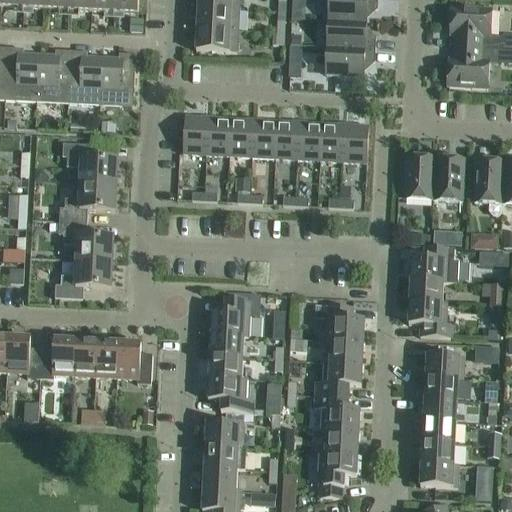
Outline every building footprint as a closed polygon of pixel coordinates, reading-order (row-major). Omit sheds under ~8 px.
[(0,0),(0,10),(137,17),(137,0),(0,0)] [(198,0),(198,10),(238,12),(238,0),(198,0)] [(277,0),(277,14),(285,15),(286,0),(277,0)] [(329,0),(328,24),(366,25),(366,11),(376,11),(376,0),(329,0)] [(292,6),(291,21),(305,22),(306,6),(292,6)] [(454,38),(453,50),(481,51),(482,50),(501,51),(502,39),(490,38),(491,11),(452,9),(450,37),(454,38)] [(198,10),(197,32),(237,34),(238,12),(198,10)] [(277,14),(276,35),(284,36),(285,15),(277,14)] [(130,21),(129,35),(143,35),(143,21),(130,21)] [(328,24),(327,50),(374,53),(375,40),(365,39),(366,25),(328,24)] [(195,53),(228,55),(236,55),(237,34),(197,32),(195,53)] [(271,47),(284,48),(284,36),(276,35),(272,35),(271,47)] [(291,37),(290,47),(301,48),(301,38),(291,37)] [(290,48),(289,64),(301,64),(302,49),(290,48)] [(374,65),(374,53),(327,50),(325,78),(363,79),(364,64),(374,65)] [(481,63),(481,51),(453,50),(452,62),(449,62),(448,89),(487,91),(488,63),(481,63)] [(7,51),(5,104),(36,105),(37,88),(38,57),(22,57),(23,52),(7,51)] [(38,57),(37,88),(36,105),(68,107),(71,55),(55,54),(55,58),(38,57)] [(71,55),(68,107),(100,108),(101,90),(103,61),(86,60),(86,55),(71,55)] [(103,61),(101,90),(100,108),(132,110),(135,58),(118,57),(118,61),(103,61)] [(185,119),(184,157),(206,158),(207,120),(202,120),(185,119)] [(207,120),(206,158),(228,159),(231,121),(215,120),(207,120)] [(231,121),(228,159),(251,160),(254,122),(247,122),(231,121)] [(7,122),(7,131),(16,132),(16,122),(7,122)] [(254,122),(251,160),(271,161),(274,161),(275,162),(277,130),(277,124),(276,124),(274,124),(261,123),(254,122)] [(101,134),(115,134),(115,125),(101,124),(101,134)] [(277,130),(275,162),(296,163),(298,125),(297,125),(292,125),(277,124),(277,130)] [(298,125),(296,163),(318,164),(320,164),(322,126),(321,126),(306,125),(298,125)] [(322,126),(320,164),(336,165),(342,165),(344,127),(342,127),(340,127),(338,127),(322,126)] [(344,127),(342,165),(366,166),(368,129),(352,128),(352,127),(344,127)] [(80,171),(79,186),(116,188),(117,163),(90,162),(90,149),(62,147),(62,160),(67,161),(66,170),(80,171)] [(21,156),(20,168),(29,168),(30,157),(21,156)] [(405,201),(433,202),(435,160),(407,159),(405,201)] [(435,160),(433,202),(436,202),(436,211),(459,212),(460,204),(462,204),(464,162),(435,160)] [(474,204),(489,205),(488,213),(493,218),(498,219),(502,215),(502,206),(504,164),(476,162),(474,204)] [(511,164),(504,164),(502,206),(511,206),(511,164)] [(28,181),(29,168),(20,168),(19,180),(28,181)] [(59,212),(59,225),(86,226),(87,213),(114,215),(116,188),(79,186),(78,202),(64,202),(64,212),(59,212)] [(237,193),(237,197),(248,198),(249,186),(236,186),(236,193),(237,193)] [(343,189),(343,200),(354,201),(354,194),(350,190),(343,189)] [(191,203),(204,204),(204,195),(192,195),(191,203)] [(204,195),(204,204),(216,205),(217,196),(204,195)] [(237,197),(237,206),(249,206),(250,198),(248,198),(237,197)] [(18,198),(18,210),(27,211),(28,199),(18,198)] [(250,198),(249,206),(262,207),(263,198),(250,198)] [(282,208),(296,209),(296,200),(283,199),(282,208)] [(296,200),(296,209),(308,209),(308,201),(296,200)] [(328,210),(341,211),(341,202),(328,202),(328,210)] [(341,202),(341,211),(353,212),(353,203),(341,202)] [(26,223),(27,211),(18,210),(17,223),(26,223)] [(76,248),(75,264),(112,266),(113,240),(85,239),(86,226),(59,225),(59,226),(58,233),(58,238),(63,238),(63,248),(76,248)] [(434,234),(433,248),(447,248),(448,234),(434,234)] [(511,234),(503,234),(502,250),(511,250),(511,234)] [(431,238),(413,236),(412,246),(430,248),(431,238)] [(499,239),(485,238),(484,251),(499,251),(499,239)] [(16,241),(15,253),(16,253),(25,254),(25,241),(16,241)] [(411,261),(410,284),(443,286),(448,286),(457,286),(459,263),(454,262),(455,251),(450,251),(424,250),(423,262),(411,261)] [(25,254),(16,253),(15,265),(24,266),(25,254)] [(509,256),(495,255),(495,269),(508,270),(509,256)] [(110,292),(112,266),(75,264),(75,280),(61,279),(60,289),(55,289),(54,302),(83,303),(83,290),(110,292)] [(410,284),(409,305),(442,307),(442,306),(443,286),(410,284)] [(490,300),(489,310),(501,310),(502,310),(502,295),(503,292),(503,290),(503,289),(503,288),(491,287),(491,288),(490,300)] [(212,315),(211,326),(211,338),(243,339),(243,340),(244,340),(244,339),(248,340),(250,305),(225,303),(224,316),(212,315)] [(409,305),(408,327),(420,327),(419,339),(453,341),(453,329),(445,328),(447,306),(442,306),(442,307),(409,305)] [(331,344),(331,345),(331,344),(363,345),(364,323),(352,322),(353,310),(315,308),(314,320),(327,321),(326,344),(331,344)] [(488,310),(488,318),(500,318),(501,310),(489,310),(488,310)] [(276,326),(275,341),(284,341),(285,327),(276,326)] [(291,330),(290,342),(291,342),(300,342),(300,330),(291,330)] [(488,342),(488,343),(499,344),(500,334),(488,333),(488,342)] [(211,338),(210,359),(243,361),(244,340),(243,340),(243,339),(211,338)] [(8,339),(6,377),(27,378),(26,382),(39,383),(41,352),(30,351),(30,340),(8,339)] [(41,352),(39,383),(53,383),(54,379),(73,380),(76,343),(53,342),(53,353),(41,352)] [(300,342),(291,342),(290,353),(308,354),(308,343),(300,342)] [(76,343),(73,380),(95,381),(97,344),(76,343)] [(97,344),(95,381),(116,382),(118,345),(97,344)] [(325,364),(325,366),(325,365),(330,365),(362,367),(363,345),(331,344),(331,345),(330,364),(325,364)] [(118,345),(116,382),(137,384),(137,387),(150,388),(152,357),(140,357),(141,346),(118,345)] [(275,350),(275,363),(283,363),(284,350),(275,350)] [(499,362),(500,350),(491,350),(490,362),(499,362)] [(426,358),(425,381),(458,383),(458,382),(463,383),(464,360),(426,358)] [(210,359),(209,381),(241,383),(241,382),(242,382),(243,361),(210,359)] [(282,375),(283,363),(275,363),(274,374),(282,375)] [(325,366),(324,386),(316,386),(315,399),(348,401),(349,388),(361,388),(362,367),(330,365),(325,365),(325,366)] [(208,402),(221,403),(220,415),(225,415),(225,416),(243,417),(253,417),(254,404),(245,404),(246,382),(242,382),(241,382),(241,383),(209,381),(208,402)] [(425,381),(424,403),(457,404),(458,383),(425,381)] [(484,405),(488,406),(497,406),(498,384),(485,384),(484,405)] [(288,385),(287,398),(296,398),(296,385),(288,385)] [(295,410),(296,398),(287,398),(287,409),(295,410)] [(326,434),(326,435),(326,434),(359,436),(360,413),(348,412),(348,401),(315,399),(314,411),(322,411),(321,434),(326,434)] [(424,403),(423,424),(456,426),(457,404),(424,403)] [(266,418),(272,418),(280,419),(281,406),(272,406),(266,405),(266,418)] [(503,407),(503,419),(511,418),(511,405),(503,405),(503,407)] [(488,406),(488,417),(487,427),(495,428),(497,406),(488,406)] [(81,427),(92,427),(93,413),(82,412),(81,427)] [(93,413),(92,427),(105,428),(106,413),(93,413)] [(144,413),(143,427),(153,428),(154,413),(144,413)] [(61,416),(61,424),(70,424),(70,416),(61,416)] [(206,427),(205,447),(205,449),(238,451),(238,452),(242,452),(242,451),(243,451),(244,429),(243,429),(243,417),(225,416),(224,428),(206,427)] [(279,430),(280,419),(272,418),(271,430),(279,430)] [(423,424),(422,445),(454,447),(455,447),(456,426),(423,424)] [(320,454),(320,455),(325,455),(325,456),(358,457),(359,436),(326,434),(326,435),(325,454),(320,454)] [(492,449),(500,450),(501,437),(493,437),(492,449)] [(285,440),(284,452),(293,453),(294,441),(285,440)] [(458,469),(458,468),(454,468),(454,447),(422,445),(421,467),(453,469),(453,468),(458,469)] [(205,449),(204,471),(237,473),(237,472),(245,472),(246,451),(243,451),(242,451),(242,452),(238,452),(238,451),(205,449)] [(500,461),(500,450),(492,449),(491,461),(500,461)] [(320,455),(318,489),(318,501),(343,502),(344,478),(356,478),(358,457),(325,456),(325,455),(320,455)] [(511,461),(502,461),(502,471),(507,471),(511,468),(511,464),(511,461)] [(269,462),(269,474),(269,475),(277,475),(278,462),(269,462)] [(421,467),(420,488),(457,490),(458,469),(453,468),(453,469),(421,467)] [(204,471),(203,485),(203,493),(236,494),(236,493),(241,494),(241,493),(236,493),(237,473),(204,471)] [(277,486),(277,475),(269,475),(269,474),(268,486),(277,486)] [(484,492),(483,504),(491,504),(492,492),(484,492)] [(203,493),(201,511),(239,511),(241,494),(236,493),(236,494),(203,493)] [(267,507),(275,508),(276,495),(268,495),(267,507)] [(282,501),(281,511),(295,511),(296,501),(282,501)] [(511,511),(511,503),(500,503),(499,511),(511,511)]
